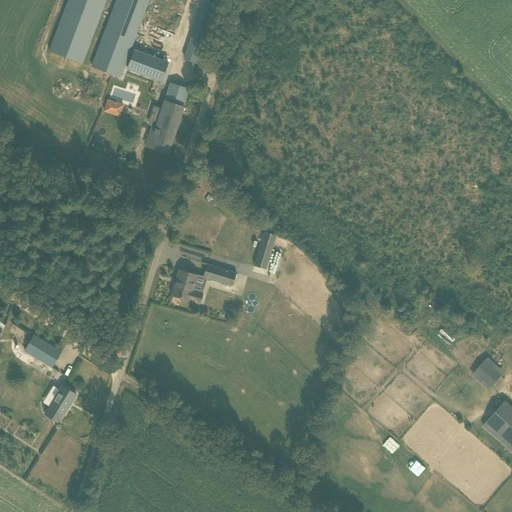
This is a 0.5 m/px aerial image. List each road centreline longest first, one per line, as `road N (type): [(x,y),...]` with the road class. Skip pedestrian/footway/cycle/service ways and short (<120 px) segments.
road 1 (unclassified): [(77,511),(220,58)]
road 2 (track): [(329,511),(0,291)]
road 3 (track): [(511,117),(397,0)]
